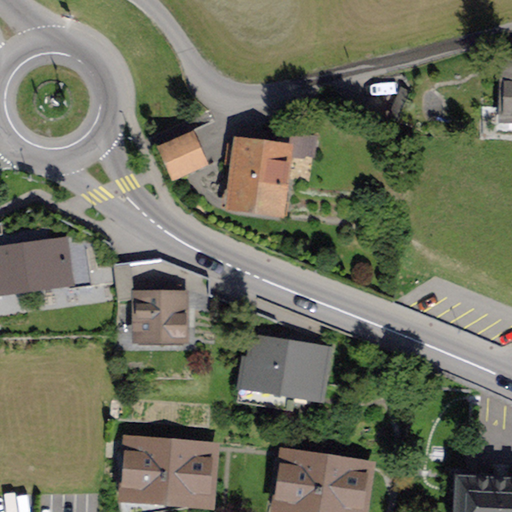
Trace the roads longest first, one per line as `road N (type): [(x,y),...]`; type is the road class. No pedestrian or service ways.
road 1 (unclassified): [(146,0),(204,79),(235,91),(297,86),(511,28)]
road 2 (secondary): [(149,222),(475,370)]
